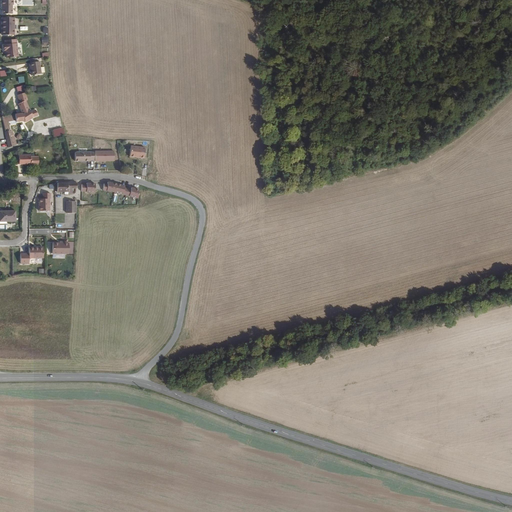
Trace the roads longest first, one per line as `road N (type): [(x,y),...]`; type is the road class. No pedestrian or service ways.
road 1 (primary): [(135,381),(511,502)]
road 2 (track): [(511,286),(145,384)]
road 3 (residential): [(35,179),(130,178),(182,194),(202,210),(177,333),(135,381)]
road 4 (primary): [(0,379),(135,381)]
